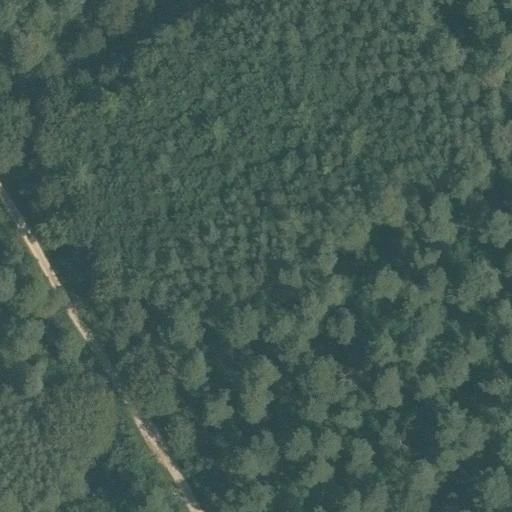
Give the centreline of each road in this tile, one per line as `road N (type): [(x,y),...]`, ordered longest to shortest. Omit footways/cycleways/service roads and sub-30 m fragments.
road 1 (track): [(197,511),(0,180)]
road 2 (track): [(0,121),(210,0)]
